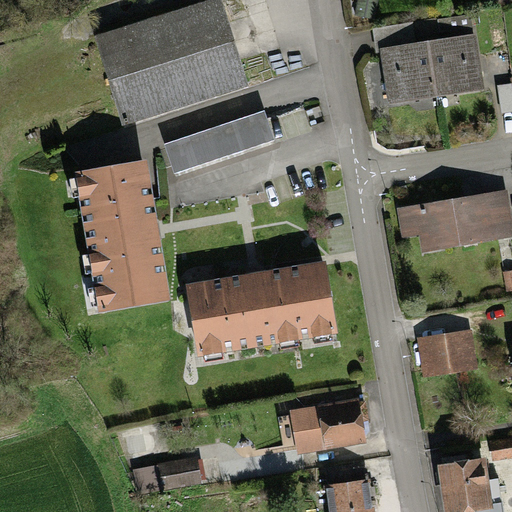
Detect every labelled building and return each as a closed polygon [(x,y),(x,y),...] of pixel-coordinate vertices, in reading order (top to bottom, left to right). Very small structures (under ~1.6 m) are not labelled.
[(217,0),(94,39),(124,131),(246,92),(217,0)] [(471,36),(380,51),(389,104),(480,89),(471,36)] [(265,111),(164,145),(174,173),(275,140),(265,111)] [(140,165),(74,176),(97,311),(163,300),(151,231),(140,165)] [(504,193),(393,212),(398,238),(416,234),(420,257),(511,241),(504,193)] [(252,272),(179,285),(191,355),(335,330),(323,260),(252,272)] [(511,274),(501,274),(501,293),(511,293),(511,274)] [(467,331),(414,340),(420,380),(473,371),(467,331)] [(357,400),(290,411),(296,453),(364,443),(357,400)] [(511,442),(489,446),(491,457),(511,454),(511,442)] [(480,462),(431,469),(438,511),(457,511),(487,507),(480,462)] [(364,511),(361,482),(323,487),(326,511),(364,511)]
